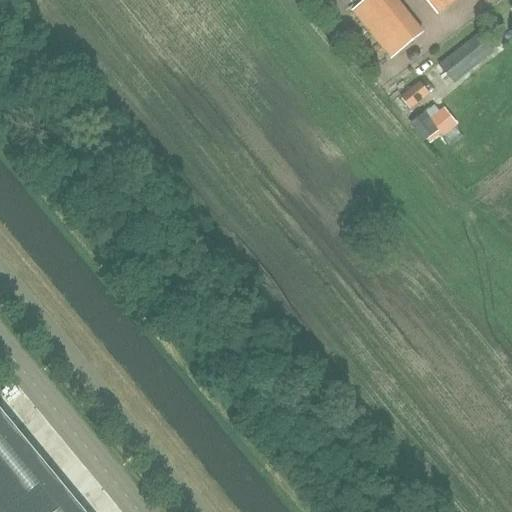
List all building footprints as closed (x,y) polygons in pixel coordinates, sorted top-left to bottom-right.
[(398,0),(366,0),(352,11),(392,60),(425,33),(398,0)] [(427,0),(439,15),(457,0),(427,0)] [(453,84),(494,50),(481,32),(439,65),(453,84)] [(419,82),(400,97),(411,109),(429,95),(419,82)] [(0,511),(80,511),(0,414),(0,511)]
